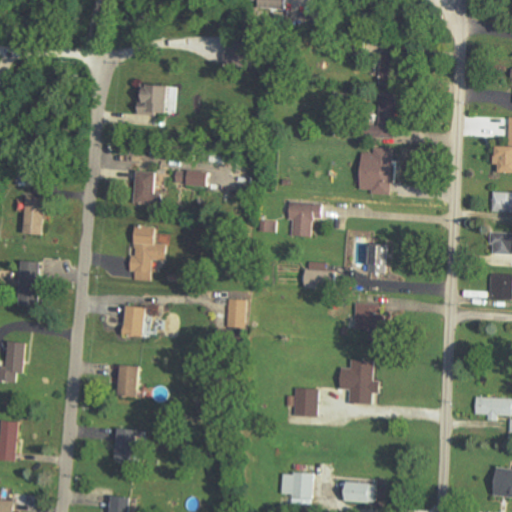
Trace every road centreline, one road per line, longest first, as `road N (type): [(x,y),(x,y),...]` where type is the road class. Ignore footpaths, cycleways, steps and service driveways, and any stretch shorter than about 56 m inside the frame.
road 1 (residential): [(442,511),(461,26)]
road 2 (residential): [(59,511),(96,63)]
